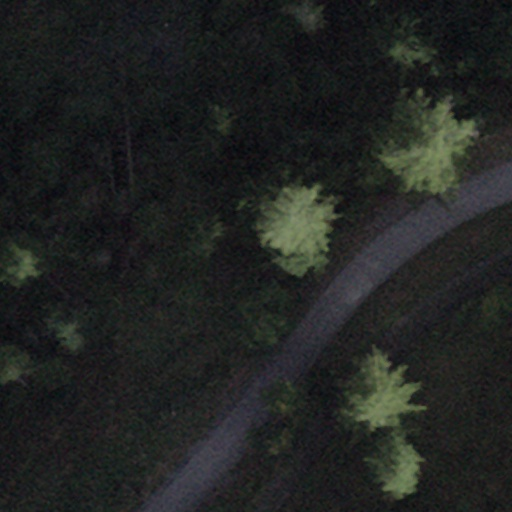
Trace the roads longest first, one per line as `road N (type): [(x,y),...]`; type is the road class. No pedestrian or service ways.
road 1 (unclassified): [(511,174),(422,214),(371,254),(165,511)]
road 2 (track): [(267,511),(384,336),(444,283),(511,251)]
